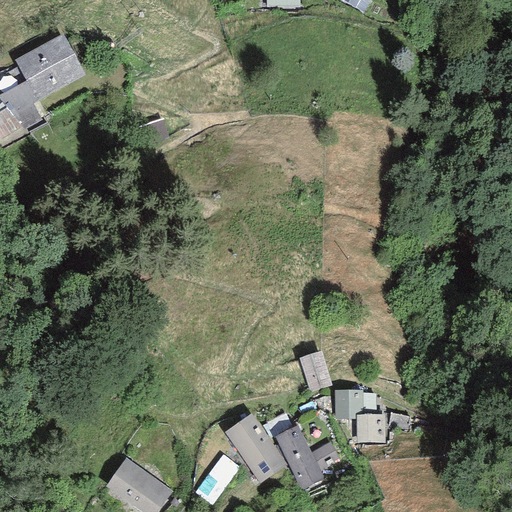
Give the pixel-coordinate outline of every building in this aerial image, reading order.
[(266,0),(267,8),(299,8),(299,0),(341,0),(362,13),(371,0),(266,0)] [(85,77),(63,38),(15,63),(26,84),(0,98),(0,101),(2,105),(19,129),(22,133),(42,122),(33,106),(85,77)] [(0,140),(19,129),(2,105),(0,106),(0,140)] [(322,355),(302,360),(311,393),(331,387),(322,355)] [(363,418),(363,393),(334,393),(334,421),(356,421),(356,445),(384,445),(384,417),(363,418)] [(251,416),(225,436),(260,485),(286,467),(251,416)] [(301,492),(323,481),(319,473),(340,461),(330,444),(310,456),(296,429),(274,440),(301,492)] [(240,469),(223,456),(195,494),(212,506),(240,469)] [(159,511),(172,493),(126,461),(106,489),(137,511),(159,511)]
